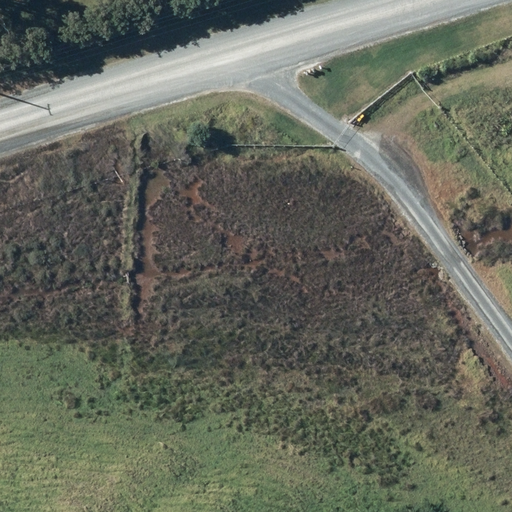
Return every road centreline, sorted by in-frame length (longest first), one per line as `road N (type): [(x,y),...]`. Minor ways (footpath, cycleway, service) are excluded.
road 1 (unclassified): [(249,48),(420,211),(511,338)]
road 2 (unclassified): [(0,122),(249,48)]
road 3 (unclassified): [(249,48),(417,0)]
